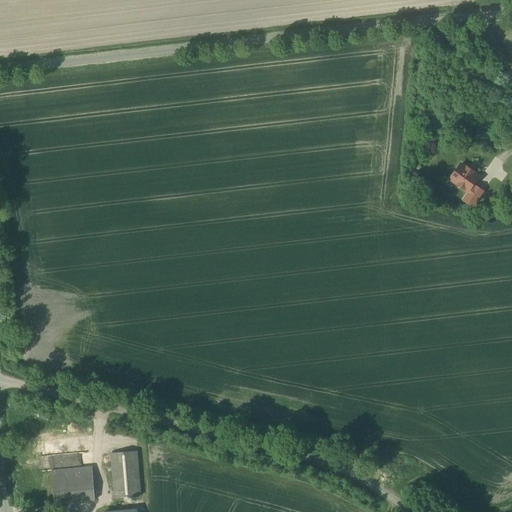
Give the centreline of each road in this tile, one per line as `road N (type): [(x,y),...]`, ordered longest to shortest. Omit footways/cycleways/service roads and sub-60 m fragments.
road 1 (unclassified): [(0,73),(511,13)]
road 2 (unclassified): [(406,511),(343,469),(102,407)]
